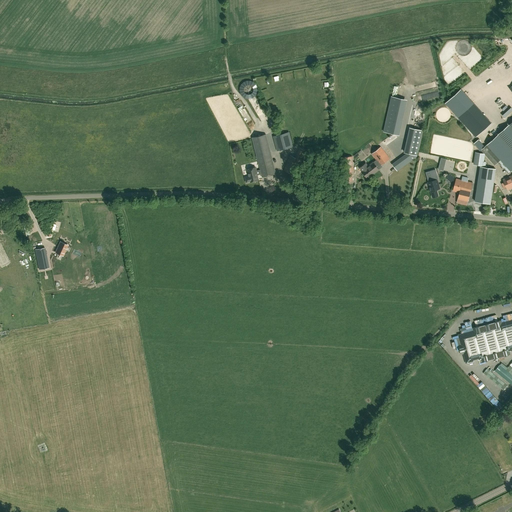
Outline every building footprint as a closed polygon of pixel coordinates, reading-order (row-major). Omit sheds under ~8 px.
[(511,108),(511,93),(500,80),(498,82),(495,78),(490,84),(498,92),(494,96),(496,98),(499,96),(503,100),(504,100),(511,108)] [(384,131),(394,134),(402,99),(392,96),(384,131)] [(511,122),(487,145),(500,160),(511,171),(511,170),(511,122)] [(277,151),(293,146),(289,132),(273,136),(277,151)] [(262,177),(276,173),(266,134),(252,137),(259,163),(258,163),(260,169),(256,170),(255,167),(247,169),(249,176),(245,177),(246,182),(250,181),(250,182),(258,179),(257,174),(261,173),(262,177)] [(394,155),(402,151),(397,142),(389,146),(394,155)] [(487,145),(481,150),(484,153),(484,154),(494,165),(498,162),(500,160),(487,145)] [(290,155),(284,170),(294,175),(300,160),(301,161),(306,150),(300,147),(295,157),(290,155)] [(378,169),(376,166),(380,164),(381,165),(390,158),(381,147),(372,154),(376,160),(368,167),(365,164),(360,168),(362,171),(367,178),(378,169)] [(352,181),(352,171),(353,171),(353,156),(342,157),(343,171),(344,181),(352,181)] [(400,158),(392,164),(397,171),(405,165),(400,158)] [(495,169),(480,166),(475,201),(490,204),(495,169)] [(435,170),(429,171),(432,181),(428,182),(431,191),(433,197),(438,196),(436,189),(440,188),(437,180),(438,179),(435,170)] [(511,175),(503,180),(508,190),(511,188),(511,175)] [(459,192),(458,199),(468,201),(473,183),(456,179),(453,191),(459,192)] [(22,235),(12,237),(11,235),(7,236),(9,247),(24,244),(22,235)] [(60,242),(55,252),(63,256),(68,245),(60,242)] [(23,250),(10,253),(12,263),(32,259),(30,253),(29,253),(28,246),(22,247),(23,250)] [(45,248),(36,249),(40,269),(49,267),(45,248)] [(511,319),(502,323),(501,320),(472,328),(473,330),(458,334),(459,338),(456,339),(461,354),(463,354),(466,363),(474,361),(473,359),(478,358),(478,360),(481,359),(482,362),(511,354),(510,352),(511,350),(511,349),(511,348),(511,319)] [(511,375),(499,365),(495,371),(511,384),(511,375)] [(487,369),(483,373),(503,390),(507,386),(490,371),(487,369)] [(489,398),(493,394),(486,385),(481,389),(489,398)] [(495,397),(490,401),(501,411),(505,407),(495,397)]
